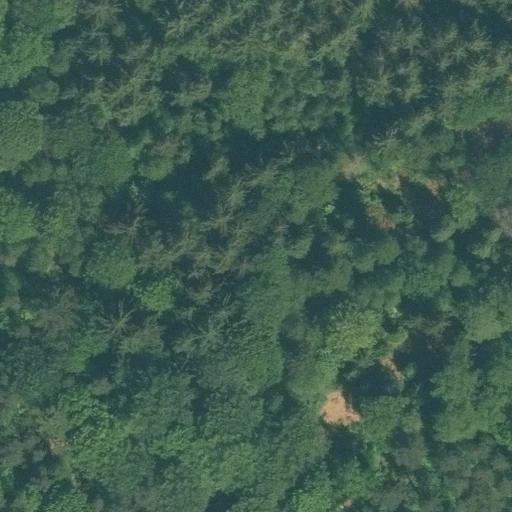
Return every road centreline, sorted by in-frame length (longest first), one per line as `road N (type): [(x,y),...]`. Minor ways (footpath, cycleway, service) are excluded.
road 1 (track): [(148,444),(169,404),(234,339),(291,304),(419,248),(511,187)]
road 2 (track): [(180,511),(0,144)]
